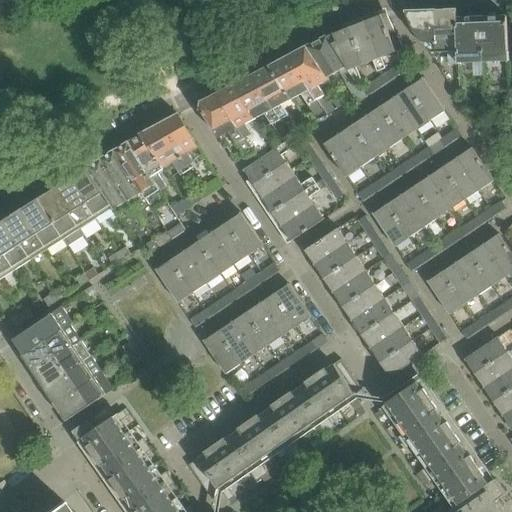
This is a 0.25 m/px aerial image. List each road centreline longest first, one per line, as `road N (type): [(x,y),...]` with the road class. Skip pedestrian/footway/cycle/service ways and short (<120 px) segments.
road 1 (residential): [(207,511),(169,458),(348,339)]
road 2 (residential): [(182,97),(384,0)]
road 3 (residential): [(290,256),(478,135)]
road 4 (residential): [(0,208),(182,97)]
road 5 (residential): [(290,256),(182,97)]
road 6 (residential): [(466,349),(419,278),(498,227)]
road 7 (residential): [(74,462),(0,345)]
road 8 (residential): [(314,138),(427,65)]
road 9 (residential): [(442,366),(385,395),(348,339)]
road 10 (residential): [(511,474),(442,366)]
